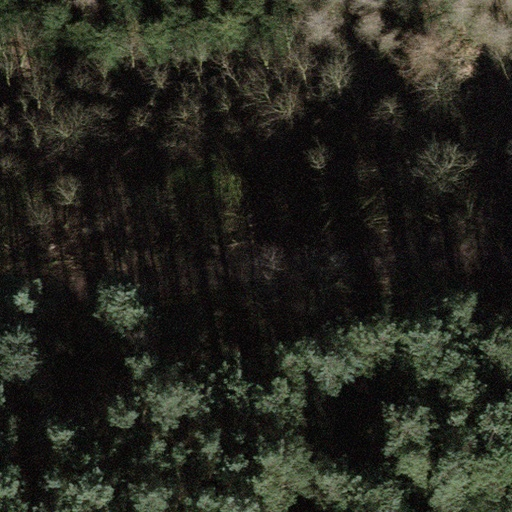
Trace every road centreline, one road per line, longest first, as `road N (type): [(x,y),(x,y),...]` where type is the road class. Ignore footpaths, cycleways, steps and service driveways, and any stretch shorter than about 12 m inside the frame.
road 1 (track): [(0,276),(272,268)]
road 2 (track): [(272,268),(375,250),(511,271)]
